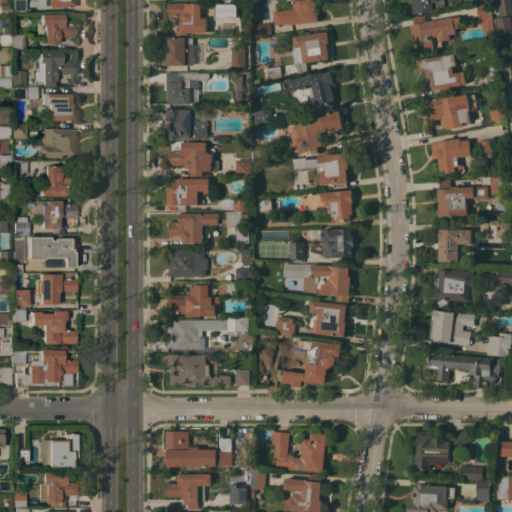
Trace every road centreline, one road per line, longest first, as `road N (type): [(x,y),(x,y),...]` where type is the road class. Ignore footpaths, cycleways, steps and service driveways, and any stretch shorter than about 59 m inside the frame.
road 1 (residential): [(511,407),(0,407)]
road 2 (residential): [(381,405),(393,313),(392,195),(366,0)]
road 3 (secondary): [(109,0),(107,404)]
road 4 (secondary): [(132,404),(134,0)]
